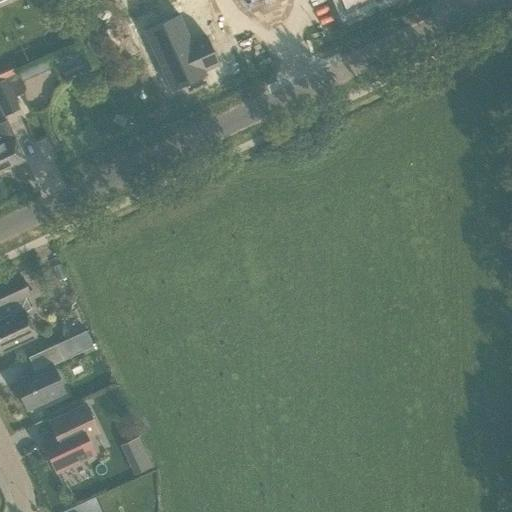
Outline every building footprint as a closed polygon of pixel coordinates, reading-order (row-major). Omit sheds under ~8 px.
[(340,0),(346,12),(372,0),(376,0),(378,2),(381,0),(340,0)] [(205,72),(220,65),(207,37),(192,44),(179,15),(144,31),(171,92),(186,85),(188,90),(205,83),(203,78),(206,76),(205,72)] [(7,84),(0,87),(0,106),(5,116),(19,109),(7,84)] [(0,171),(25,160),(10,129),(8,130),(5,122),(0,124),(0,171)] [(25,298),(31,295),(22,277),(0,287),(0,314),(3,321),(0,322),(0,353),(36,337),(24,312),(31,309),(25,298)] [(56,345),(28,358),(35,373),(14,383),(27,412),(65,394),(52,366),(63,361),(56,345)] [(57,437),(43,444),(56,473),(94,455),(86,437),(97,432),(85,406),(50,423),(57,437)] [(138,438),(125,444),(129,453),(142,447),(138,438)]
